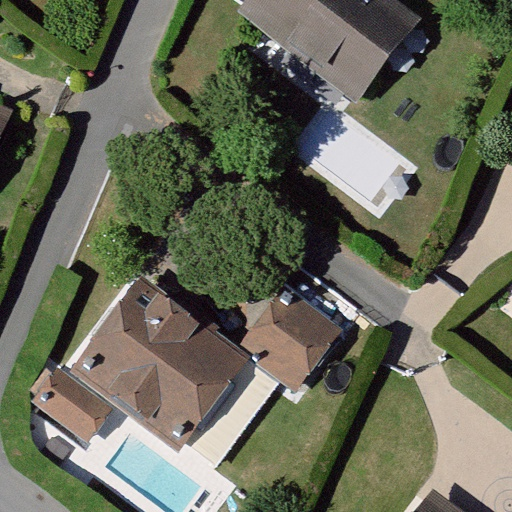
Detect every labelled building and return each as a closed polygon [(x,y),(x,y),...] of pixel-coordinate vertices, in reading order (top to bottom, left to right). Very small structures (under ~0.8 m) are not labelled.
[(423,9),(410,0),(249,0),(245,6),(365,91),(423,9)] [(0,94),(0,142),(18,102),(0,94)] [(187,437),(255,345),(245,338),(148,267),(80,359),(187,437)] [(307,385),(349,329),(287,282),(245,338),(255,345),(307,385)] [(486,511),(435,477),(410,511),(486,511)]
